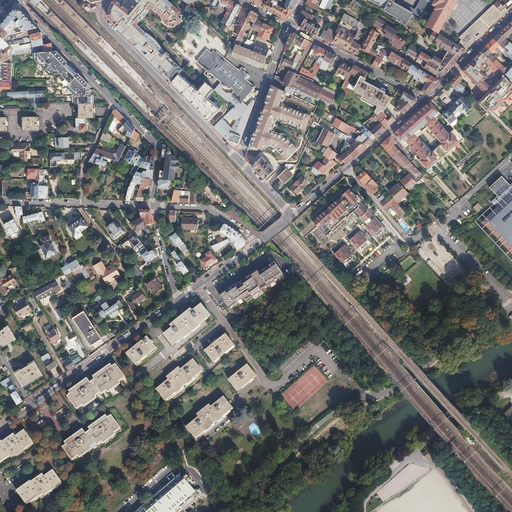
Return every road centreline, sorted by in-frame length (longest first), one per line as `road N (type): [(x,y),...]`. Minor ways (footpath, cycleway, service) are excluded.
road 1 (unclassified): [(511,309),(395,388),(369,393),(325,420),(226,511)]
road 2 (residential): [(178,300),(0,430)]
road 3 (residential): [(105,0),(103,22),(237,159)]
road 4 (residential): [(288,26),(425,98)]
road 5 (residential): [(288,26),(237,159)]
road 6 (residential): [(114,102),(17,0)]
road 7 (residential): [(345,168),(410,244),(435,230)]
road 8 (residential): [(153,205),(157,149),(114,102)]
